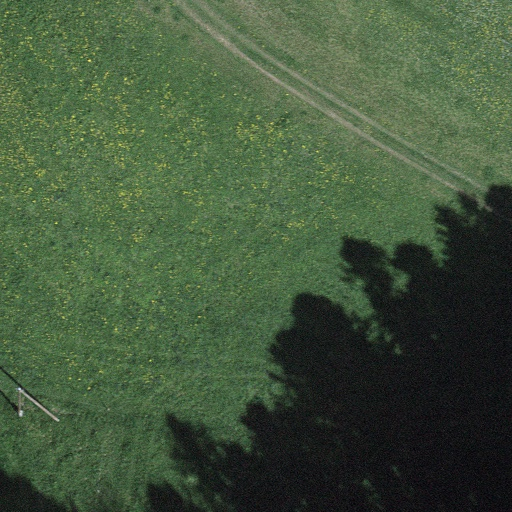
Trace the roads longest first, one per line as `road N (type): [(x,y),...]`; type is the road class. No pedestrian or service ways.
road 1 (track): [(0,386),(67,403),(367,414),(511,389)]
road 2 (track): [(511,210),(238,45),(193,0)]
